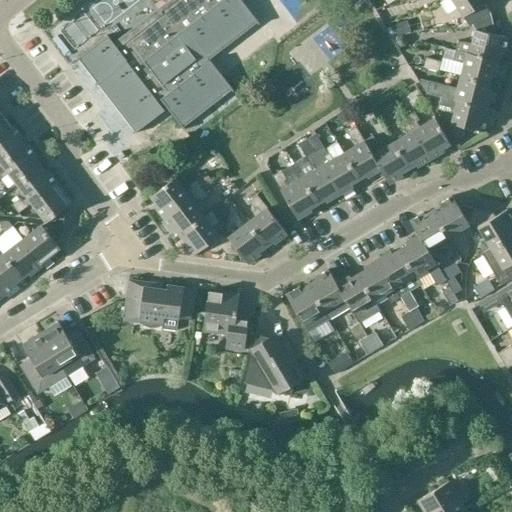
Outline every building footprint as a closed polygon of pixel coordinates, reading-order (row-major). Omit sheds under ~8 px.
[(107,36),(77,60),(78,61),(81,59),(99,82),(95,85),(97,86),(100,84),(136,131),(133,133),(134,134),(134,135),(168,109),(170,112),(184,130),(186,129),(183,126),(230,89),(233,92),(234,91),(223,76),(209,58),(256,22),(259,25),(260,24),(241,0),(175,0),(170,4),(165,8),(159,11),(162,14),(117,49),(108,37),(109,37),(107,36)] [(428,17),(416,0),(404,9),(416,26),(428,17)] [(456,0),(454,2),(464,18),(470,28),(473,26),(491,15),(485,4),(491,0),(456,0)] [(459,41),(456,50),(500,61),(502,54),(505,54),(509,39),(496,36),(491,15),(473,26),(476,30),(473,44),(459,41)] [(456,50),(453,61),(466,64),(464,69),(462,76),(491,84),(493,76),(496,77),(500,62),(500,61),(456,50)] [(427,57),(424,66),(440,70),(442,61),(427,57)] [(430,81),(421,79),(426,94),(441,97),(441,96),(456,99),(459,100),(488,108),(492,92),(490,91),(491,84),(462,76),(459,88),(430,81)] [(441,97),(439,105),(456,110),(453,123),(453,124),(471,129),(484,132),(488,116),(486,115),(488,108),(459,100),(456,99),(441,96),(441,97)] [(0,136),(11,128),(0,113),(0,136)] [(416,113),(407,118),(432,160),(444,152),(443,150),(451,145),(436,119),(421,127),(418,122),(420,121),(416,113)] [(432,160),(407,118),(398,123),(403,131),(405,130),(408,135),(394,143),(409,170),(416,166),(418,168),(432,160)] [(11,128),(0,136),(0,161),(3,166),(26,148),(21,141),(23,139),(14,127),(11,129),(11,128)] [(358,146),(345,154),(360,180),(367,175),(369,178),(382,171),(366,142),(357,128),(347,133),(353,143),(355,141),(358,146)] [(366,142),(382,171),(390,185),(404,177),(402,174),(409,170),(394,143),(380,151),(378,147),(380,145),(375,137),(366,142)] [(27,148),(26,148),(3,166),(0,168),(0,182),(5,178),(4,176),(8,173),(18,185),(41,167),(36,161),(38,159),(29,147),(27,148)] [(324,147),(316,152),(341,194),(354,186),(353,184),(360,180),(345,154),(330,163),(327,158),(330,156),(324,147)] [(341,194),(316,152),(307,158),(312,167),(315,165),(318,170),(303,178),(318,204),(326,199),(328,202),(341,194)] [(312,208),(318,204),(303,178),(289,187),(286,182),(288,180),(283,172),(282,172),(276,162),(268,167),(274,177),(299,219),(313,211),(312,208)] [(20,214),(32,204),(55,186),(56,186),(58,184),(49,172),(46,174),(41,167),(18,185),(27,197),(23,201),(21,199),(13,205),(20,214)] [(155,206),(164,218),(203,188),(198,181),(190,187),(192,189),(187,192),(176,178),(152,196),(158,204),(155,206)] [(55,186),(32,204),(46,223),(49,220),(68,223),(70,213),(66,208),(70,206),(56,186),(55,186)] [(209,196),(203,188),(164,218),(173,230),(176,229),(181,236),(207,217),(196,203),(200,200),(202,202),(209,196)] [(262,214),(249,224),(267,247),(274,242),(276,244),(288,235),(258,196),(250,203),(256,211),(258,209),(262,214)] [(434,213),(449,237),(470,225),(474,226),(478,210),(464,207),(460,209),(453,197),(439,206),(441,209),(434,213)] [(492,249),(511,236),(511,217),(507,210),(496,217),(493,213),(478,210),(474,226),(479,227),(492,248),(492,249)] [(449,237),(434,213),(427,217),(425,214),(411,223),(419,236),(420,236),(428,250),(429,249),(449,237)] [(221,236),(207,217),(181,236),(186,243),(184,244),(193,256),(204,248),(207,252),(217,254),(222,250),(225,237),(221,236)] [(0,221),(0,225),(6,233),(4,234),(10,242),(13,240),(16,245),(3,255),(23,281),(29,276),(31,278),(44,268),(42,266),(23,241),(13,228),(9,222),(0,221)] [(267,247),(249,224),(230,238),(225,237),(222,250),(226,255),(237,257),(241,254),(249,264),(255,260),(262,255),(261,253),(267,247)] [(58,247),(67,240),(67,230),(44,229),(42,226),(23,241),(42,266),(61,251),(58,247)] [(407,247),(400,251),(416,276),(426,270),(436,286),(447,280),(429,249),(428,250),(420,236),(419,236),(406,244),(407,247)] [(492,248),(482,254),(501,286),(511,278),(511,236),(492,249),(492,248)] [(416,276),(400,251),(394,255),(392,252),(379,260),(401,297),(421,285),(416,276)] [(0,289),(6,297),(18,288),(16,286),(23,281),(3,255),(0,257),(0,289)] [(401,297),(379,260),(365,268),(367,271),(360,275),(375,301),(386,294),(391,303),(401,297)] [(337,284),(329,270),(316,278),(317,280),(310,284),(330,319),(350,307),(345,299),(345,298),(337,284)] [(363,308),(375,301),(360,275),(353,279),(350,276),(337,284),(345,298),(345,299),(350,307),(358,320),(367,315),(363,308)] [(447,281),(451,287),(455,294),(462,290),(454,277),(447,281)] [(129,281),(124,320),(139,322),(146,327),(154,328),(162,326),(162,329),(177,331),(179,318),(191,320),(195,289),(168,286),(167,291),(162,291),(162,285),(129,281)] [(287,295),(309,332),(330,319),(310,284),(302,289),(301,286),(287,295)] [(457,299),(449,286),(442,290),(450,303),(457,299)] [(511,286),(497,295),(511,319),(511,286)] [(244,351),(248,323),(235,321),(239,296),(210,292),(204,332),(230,335),(228,349),(244,351)] [(417,307),(410,312),(418,326),(426,321),(417,307)] [(418,326),(410,312),(402,316),(411,330),(418,326)] [(59,324),(41,336),(68,378),(96,360),(80,334),(69,341),(59,324)] [(376,332),(368,337),(376,351),(384,346),(376,332)] [(33,363),(23,369),(39,396),(50,389),(68,378),(41,336),(23,347),(33,363)] [(376,351),(368,337),(360,341),(368,355),(376,351)] [(257,338),(255,347),(245,384),(276,393),(278,396),(281,394),(291,397),(294,386),(303,381),(286,351),(282,354),(273,338),(268,341),(257,338)] [(329,351),(335,364),(355,354),(349,341),(329,351)] [(498,355),(503,363),(511,357),(511,346),(511,347),(498,355)] [(511,367),(511,357),(503,363),(507,370),(511,367)] [(0,409),(21,397),(8,376),(0,380),(0,409)] [(18,414),(29,433),(35,430),(23,411),(18,414)] [(418,500),(424,511),(431,511),(465,492),(460,485),(453,489),(448,482),(418,500)] [(469,499),(465,492),(431,511),(463,511),(466,511),(462,504),(469,499)]
